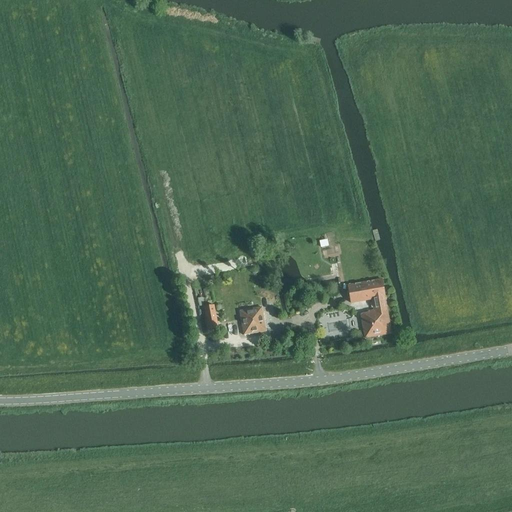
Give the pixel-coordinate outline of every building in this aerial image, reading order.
[(338,245),(325,247),(327,255),(339,253),(338,245)] [(336,274),(317,278),(319,289),(338,286),(336,274)] [(348,286),(351,304),(352,304),(371,301),(373,308),(373,311),(368,311),(368,314),(360,315),(365,340),(391,334),(388,317),(385,302),(381,281),(348,286)] [(204,308),(208,331),(219,329),(214,306),(204,308)] [(262,308),(239,311),(241,320),(243,336),(266,332),(262,308)]
